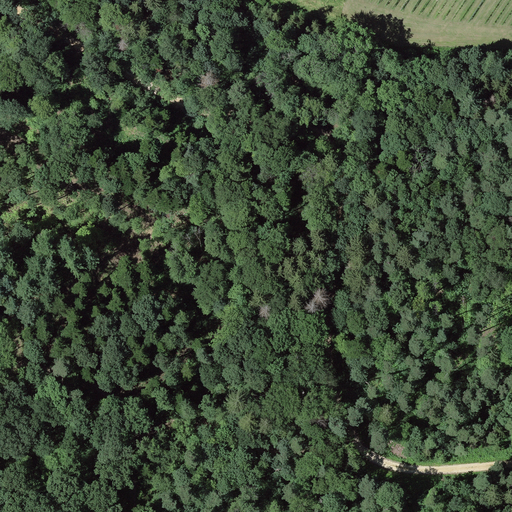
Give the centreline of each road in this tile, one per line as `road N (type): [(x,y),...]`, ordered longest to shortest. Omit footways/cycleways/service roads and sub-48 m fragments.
road 1 (track): [(511,462),(398,468),(372,458),(350,434),(326,331),(344,166),(317,125),(147,85),(10,0)]
road 2 (track): [(350,434),(280,454),(206,429),(165,425),(137,434)]
road 3 (track): [(137,434),(118,399),(90,381),(0,363)]
